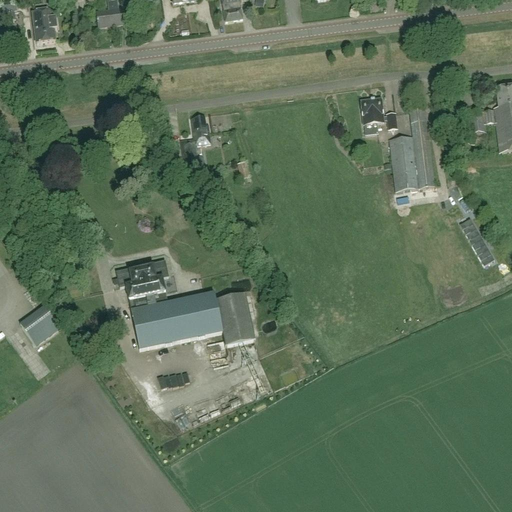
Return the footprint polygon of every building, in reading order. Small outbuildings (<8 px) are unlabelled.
[(239,0),(221,0),(225,25),(243,22),(239,0)] [(264,3),(256,2),(256,9),(264,10),(264,3)] [(96,15),(98,31),(122,28),(120,12),(119,12),(117,3),(107,4),(109,13),(96,15)] [(35,15),(33,15),(36,46),(56,44),(54,32),(57,31),(54,5),(34,7),(35,15)] [(483,112),(467,114),(470,137),(486,135),(485,127),(495,126),(499,156),(511,154),(511,88),(496,91),(498,110),(493,111),(494,113),(483,114),(483,112)] [(382,101),(361,104),(363,128),(384,125),(384,123),(387,123),(388,133),(397,132),(395,116),(387,117),(387,119),(384,119),(382,101)] [(413,140),(390,143),(396,195),(419,192),(435,190),(425,113),(409,114),(413,140)] [(211,146),(210,140),(208,128),(206,128),(205,120),(194,121),(194,126),(192,126),(194,142),(181,144),(184,164),(198,162),(196,148),(211,146)] [(194,177),(211,198),(220,191),(203,170),(194,177)] [(459,228),(483,270),(494,263),(470,222),(459,228)] [(153,297),(165,295),(162,281),(168,279),(165,264),(152,267),(153,269),(129,274),(129,272),(116,275),(120,290),(126,289),(129,304),(140,353),(223,335),(226,349),(255,342),(245,297),(216,303),(214,295),(155,308),(153,297)] [(61,330),(44,308),(19,326),(36,349),(61,330)] [(296,375),(290,367),(284,372),(290,380),(296,375)] [(225,394),(236,389),(233,383),(222,388),(225,394)] [(246,384),(242,386),(246,397),(250,395),(246,384)] [(220,390),(208,392),(209,400),(221,398),(220,390)] [(231,404),(233,409),(242,406),(240,400),(231,404)]
